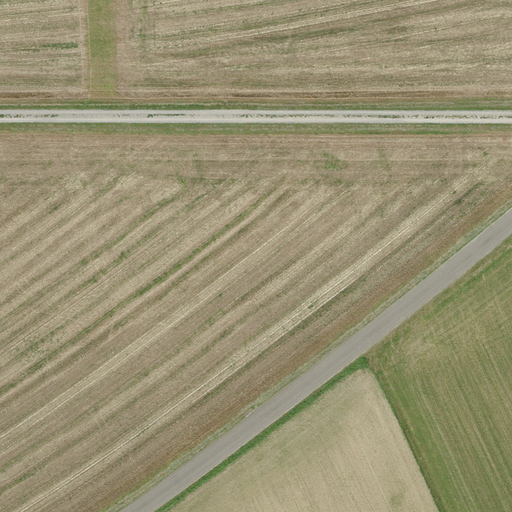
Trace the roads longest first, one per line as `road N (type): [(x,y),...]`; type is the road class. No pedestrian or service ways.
road 1 (track): [(0,120),(511,120)]
road 2 (unclassified): [(511,225),(145,511)]
